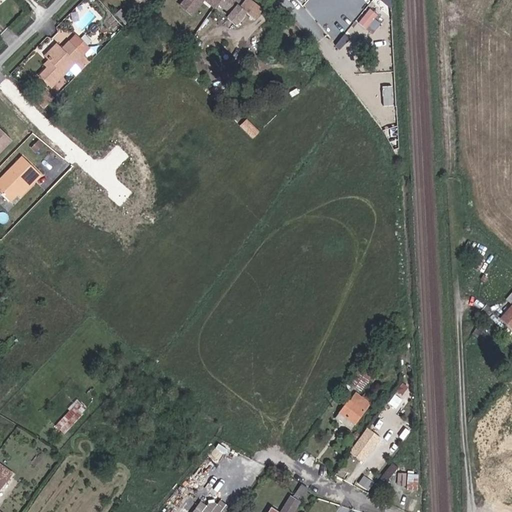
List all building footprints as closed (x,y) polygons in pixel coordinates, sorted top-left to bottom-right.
[(178,0),(178,1),(189,11),(199,0),(212,0),(226,11),(225,12),(233,20),(241,10),(232,2),(232,0),(178,0)] [(86,46),(72,33),(56,47),(47,56),(41,62),(43,64),(35,72),(47,85),(71,62),(72,63),(80,54),(79,53),(86,46)] [(47,56),(56,47),(53,43),(43,52),(47,56)] [(391,43),(380,43),(381,62),(391,62),(391,43)] [(85,58),(80,54),(72,63),(76,67),(85,58)] [(50,93),(41,84),(31,94),(40,103),(50,93)] [(378,100),(393,100),(393,85),(378,85),(378,100)] [(0,154),(14,141),(0,127),(0,126),(0,154)] [(28,177),(30,179),(38,172),(20,155),(0,175),(0,191),(7,198),(14,192),(28,177)] [(16,194),(30,179),(28,177),(14,192),(16,194)] [(481,269),(486,256),(475,252),(470,265),(481,269)] [(511,292),(507,299),(511,302),(511,304),(502,316),(511,324),(511,292)] [(479,335),(483,329),(477,326),(473,332),(479,335)] [(14,338),(8,332),(2,339),(7,344),(14,338)] [(362,391),(380,367),(374,362),(370,367),(364,363),(350,382),(362,391)] [(363,396),(372,403),(376,397),(367,390),(363,396)] [(357,425),(372,403),(363,396),(356,391),(340,413),(357,425)] [(79,400),(55,424),(65,434),(84,414),(81,412),(85,407),(79,400)] [(353,430),(357,425),(340,413),(336,418),(353,430)] [(349,452),(364,462),(381,436),(366,426),(349,452)] [(14,474),(0,464),(0,489),(6,482),(8,483),(14,474)] [(293,511),(309,488),(302,484),(294,497),(292,495),(281,511),(277,511),(271,508),(268,511),(293,511)] [(221,511),(226,504),(212,497),(208,505),(199,500),(192,511),(221,511)]
